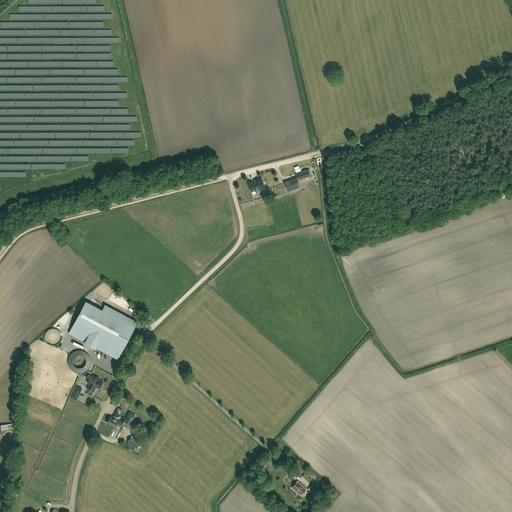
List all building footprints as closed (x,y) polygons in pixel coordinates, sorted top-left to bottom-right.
[(295,174),(297,178),(297,180),(298,180),(310,176),(308,169),(295,174)] [(265,189),(262,178),(254,180),(254,181),(248,183),(251,192),(256,190),(256,192),(265,189)] [(300,187),(298,180),(297,180),(297,178),(288,181),(289,186),(285,187),(287,192),(300,187)] [(85,302),(68,333),(85,342),(84,343),(95,349),(96,348),(117,359),(137,322),(131,319),(110,308),(104,305),(101,310),(85,302)] [(88,375),(87,378),(89,380),(88,383),(90,384),(87,389),(93,392),(96,387),(100,389),(103,382),(99,380),(99,379),(94,376),(93,377),(88,375)] [(126,418),(123,417),(121,422),(118,421),(118,420),(115,419),(115,418),(117,419),(117,418),(120,413),(120,414),(122,410),(118,408),(113,418),(110,416),(107,423),(114,427),(116,424),(121,427),(122,425),(126,418)] [(132,421),(133,418),(128,415),(126,418),(122,425),(131,430),(131,429),(134,431),(136,428),(137,425),(137,424),(135,423),(132,421)] [(128,442),(127,443),(128,443),(136,448),(137,449),(137,448),(140,443),(141,443),(136,440),(136,439),(138,437),(133,434),(128,442)] [(300,496),(306,488),(298,481),(291,488),(300,496)]
